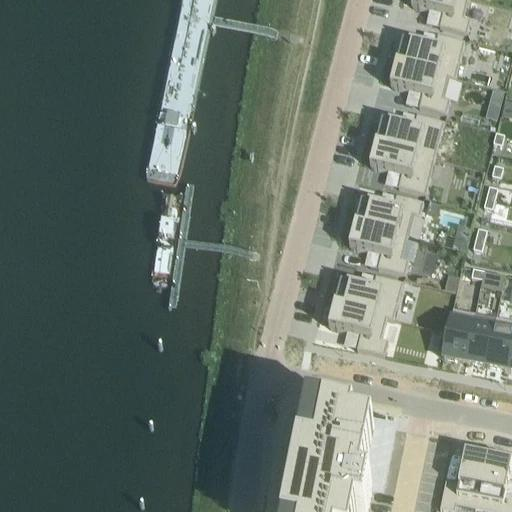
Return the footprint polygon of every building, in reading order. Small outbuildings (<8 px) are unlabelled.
[(468,0),(414,0),(412,10),(444,18),(440,31),(468,38),(471,24),(464,22),(470,0),(468,0)] [(403,44),(397,67),(449,81),(449,82),(456,83),(466,46),(438,39),(435,52),(403,44)] [(397,67),(391,91),(423,99),(420,112),(447,119),(451,104),(444,102),(449,82),(449,81),(397,67)] [(505,97),(494,94),(491,106),(502,109),(505,97)] [(383,124),(377,148),(436,163),(445,127),(418,119),(414,133),(383,124)] [(496,137),(494,147),(503,150),(505,139),(496,137)] [(377,148),(371,171),(402,179),(399,192),(426,199),(436,163),(377,148)] [(495,170),(492,180),(501,182),(504,172),(495,170)] [(490,191),(487,201),(496,203),(498,193),(490,191)] [(362,205),(356,228),(408,242),(414,220),(421,221),(424,207),(397,200),(394,213),(362,205)] [(487,201),(484,211),(493,214),(496,203),(487,201)] [(356,228),(350,251),(382,259),(378,272),(406,280),(409,265),(403,263),(408,242),(356,228)] [(479,233),(476,243),(485,245),(488,235),(479,233)] [(476,243),(474,253),(482,256),(485,245),(476,243)] [(474,273),(472,282),(482,284),(484,275),(474,273)] [(484,275),(482,284),(493,286),(495,277),(484,275)] [(460,281),(449,278),(445,294),(456,297),(460,281)] [(341,285),(335,308),(388,322),(387,323),(394,325),(404,287),(376,280),(373,293),(341,285)] [(335,308),(329,332),(361,340),(358,353),(385,360),(389,345),(382,344),(387,323),(388,322),(335,308)] [(454,313),(444,361),(466,366),(474,327),(475,327),(477,318),(454,313)] [(495,331),(487,370),(508,374),(511,356),(511,324),(496,322),(494,331),(495,331)] [(474,327),(466,366),(487,370),(495,331),(494,331),(475,327),(474,327)] [(309,413),(288,511),(367,511),(368,508),(369,509),(370,507),(368,506),(369,503),(370,503),(371,501),(369,501),(370,497),(371,497),(372,495),(371,495),(371,492),(373,492),(373,491),(379,492),(384,469),(380,469),(386,438),(384,438),(375,436),(375,434),(355,430),(356,423),(356,422),(309,413)] [(446,486),(440,511),(456,511),(457,509),(469,511),(479,511),(489,461),(466,456),(459,489),(446,486)] [(511,465),(489,461),(479,511),(511,511),(511,499),(507,498),(511,470),(511,465)]
